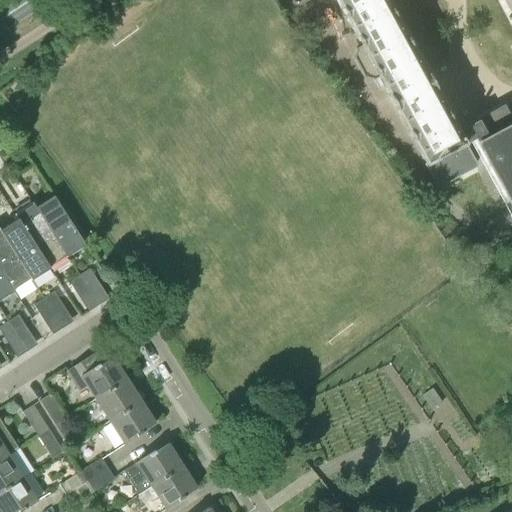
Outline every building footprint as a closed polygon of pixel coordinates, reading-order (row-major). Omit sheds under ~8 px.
[(511,0),(295,0),(299,6),(309,0),(337,0),(362,45),(355,48),(352,58),(363,77),(373,80),(379,77),(427,166),(439,188),(478,166),(477,164),(489,158),(511,200),(511,126),(509,121),(484,135),(477,121),(468,126),(438,71),(429,76),(388,0),(503,0),(511,16),(511,0)] [(37,207),(67,256),(68,258),(87,246),(54,197),(37,207)] [(50,267),(67,256),(37,207),(37,208),(34,203),(15,215),(18,220),(50,267)] [(51,269),(50,267),(18,220),(1,231),(31,279),(32,281),(51,269)] [(0,269),(14,290),(31,279),(1,231),(0,228),(0,269)] [(0,301),(15,292),(14,290),(0,269),(0,301)] [(86,285),(96,278),(89,269),(79,276),(86,285)] [(76,292),(86,285),(79,276),(69,282),(76,292)] [(50,308),(60,302),(54,292),(44,299),(50,308)] [(40,315),(50,308),(44,299),(33,305),(40,315)] [(15,331),(25,325),(18,315),(8,322),(15,331)] [(0,331),(4,338),(15,331),(8,322),(0,327),(0,331)] [(94,400),(127,379),(112,357),(99,365),(93,354),(66,371),(79,391),(86,387),(94,400)] [(109,422),(141,401),(127,379),(94,400),(109,422)] [(431,410),(441,403),(432,389),(421,396),(431,410)] [(55,424),(66,417),(51,394),(40,402),(55,424)] [(141,401),(109,422),(124,445),(155,424),(141,401)] [(37,436),(48,429),(33,405),(23,412),(37,436)] [(70,448),(80,441),(66,417),(55,424),(70,448)] [(52,459),(63,452),(48,429),(37,436),(52,459)] [(0,460),(9,455),(0,442),(0,460)] [(150,487),(183,466),(168,444),(155,452),(155,451),(135,463),(150,487)] [(0,492),(23,478),(9,455),(0,460),(0,492)] [(80,471),(87,482),(108,468),(101,457),(80,471)] [(183,466),(150,487),(138,495),(143,503),(148,500),(149,501),(151,499),(152,500),(157,497),(165,511),(185,498),(184,497),(197,488),(183,466)] [(87,482),(94,493),(115,479),(108,468),(87,482)] [(59,485),(66,496),(87,482),(80,471),(59,485)] [(23,478),(0,492),(0,511),(22,511),(39,502),(23,478)] [(66,496),(73,507),(94,493),(87,482),(66,496)]
